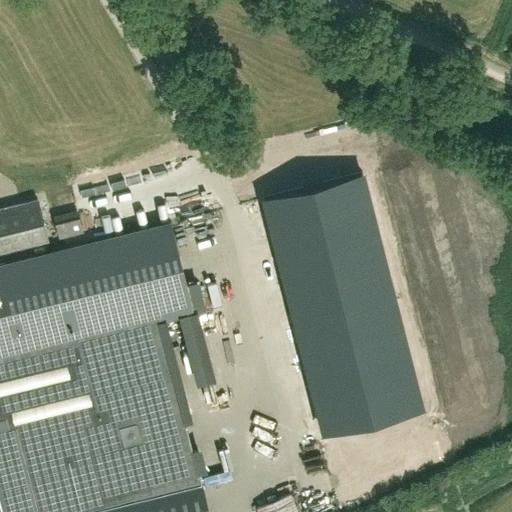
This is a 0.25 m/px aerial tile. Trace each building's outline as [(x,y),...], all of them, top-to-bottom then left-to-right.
[(265,196),(324,430),(421,405),(362,171),(265,196)] [(36,198),(0,206),(0,252),(47,240),(36,198)] [(59,236),(84,230),(79,211),(54,217),(59,236)] [(186,283),(170,221),(0,264),(0,495),(4,511),(138,511),(134,491),(166,483),(197,475),(191,451),(184,421),(158,320),(166,318),(179,315),(193,311),(186,283)] [(253,274),(254,296),(279,295),(278,273),(253,274)] [(266,332),(287,329),(284,308),(263,311),(266,332)] [(259,511),(299,511),(291,491),(257,506),(259,511)]
